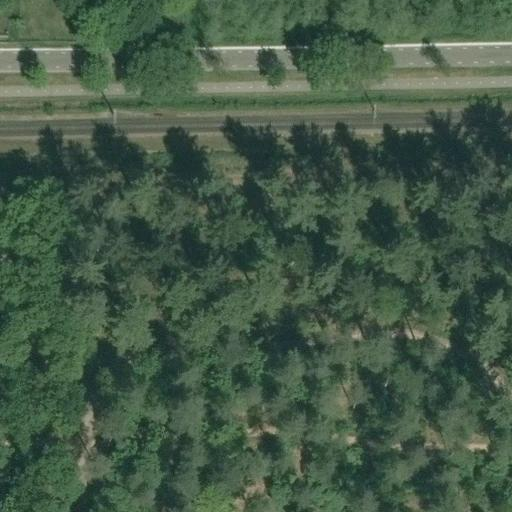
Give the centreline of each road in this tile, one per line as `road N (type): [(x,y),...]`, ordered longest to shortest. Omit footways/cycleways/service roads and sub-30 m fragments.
road 1 (track): [(445,346),(370,336),(130,359),(106,375),(54,488),(0,507)]
road 2 (tertiary): [(511,56),(0,63)]
